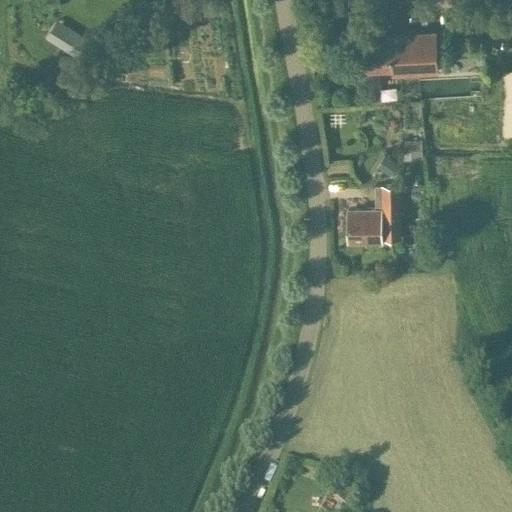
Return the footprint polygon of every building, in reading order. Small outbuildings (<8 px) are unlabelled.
[(393,74),(438,72),(436,31),(387,34),(387,39),(362,40),(363,70),(393,68),(393,74)] [(377,167),(390,176),(398,164),(385,155),(377,167)] [(381,209),(382,240),(401,239),(400,185),(375,186),(376,209),(381,209)] [(381,209),(376,209),(348,210),(349,242),(382,241),(382,240),(381,209)] [(347,507),(359,487),(340,476),(328,496),(347,507)]
